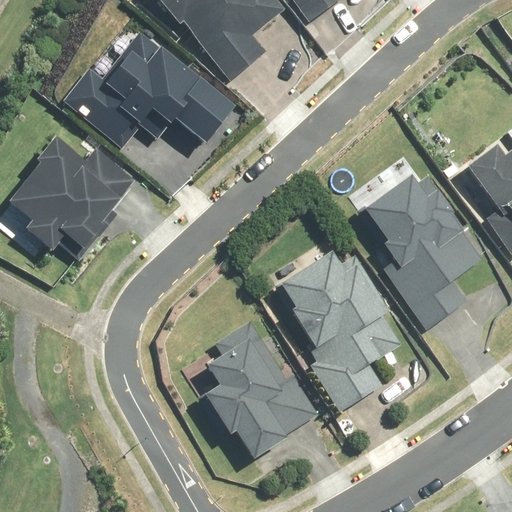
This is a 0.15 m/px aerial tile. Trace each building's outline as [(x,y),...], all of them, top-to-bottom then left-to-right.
[(270,0),(155,0),(221,83),(259,53),(248,39),(281,13),(270,0)] [(285,0),(305,25),(337,0),(285,0)] [(89,65),(61,102),(120,146),(136,126),(157,142),(170,125),(202,149),(235,105),(136,32),(104,76),(89,65)] [(49,143),(0,211),(0,235),(48,270),(56,258),(72,270),(134,183),(91,152),(81,166),(49,143)] [(492,151),(460,173),(511,247),(511,153),(500,162),(492,151)] [(420,170),(356,214),(397,274),(386,281),(424,335),(464,307),(448,284),(482,261),(420,170)] [(343,251),(275,290),(319,366),(312,371),(339,418),(381,394),(367,370),(401,350),(343,251)] [(251,334),(197,370),(209,387),(197,395),(249,471),(328,417),(298,372),(283,382),(251,334)]
